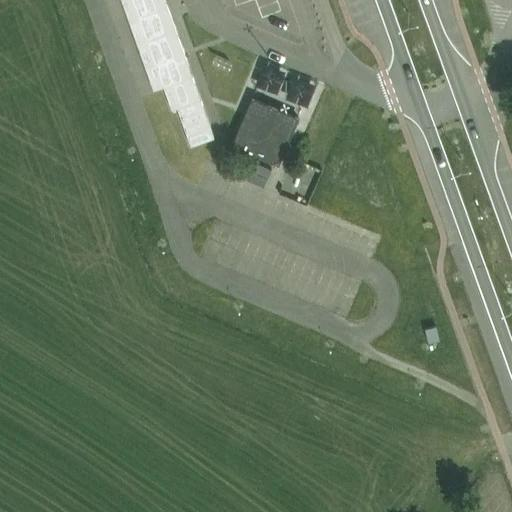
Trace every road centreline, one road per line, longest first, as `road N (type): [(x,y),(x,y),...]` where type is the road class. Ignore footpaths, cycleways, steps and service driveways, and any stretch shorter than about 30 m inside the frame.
road 1 (secondary): [(377,0),(511,372)]
road 2 (secondary): [(511,248),(422,0)]
